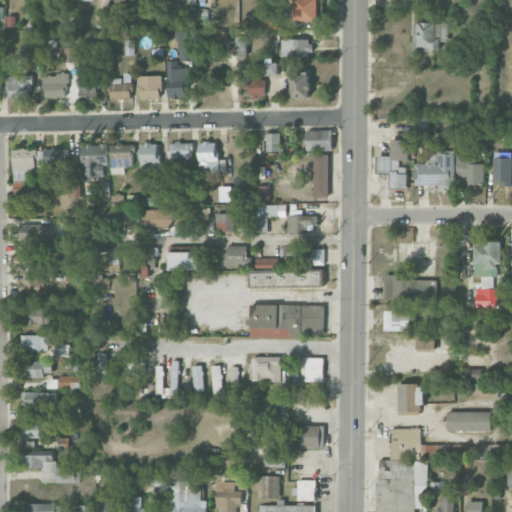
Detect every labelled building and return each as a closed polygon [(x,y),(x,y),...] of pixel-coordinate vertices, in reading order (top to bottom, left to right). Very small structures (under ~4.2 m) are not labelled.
[(319,21),(319,0),(295,0),(295,21),(319,21)] [(268,19),(268,29),(280,28),(280,18),(268,19)] [(413,22),(414,51),(441,51),(441,42),(449,41),(448,22),(413,22)] [(179,60),(190,60),(188,30),(178,31),(179,60)] [(247,36),(234,37),(235,56),(248,55),(247,36)] [(283,57),(311,57),(311,39),(282,39),(283,57)] [(134,54),(134,40),(125,40),(126,55),(134,54)] [(65,62),(77,61),(77,47),(64,48),(65,62)] [(178,60),(168,61),(169,98),(188,98),(187,68),(178,68),(178,60)] [(266,74),(279,74),(279,62),(265,62),(266,74)] [(132,73),(124,73),(124,78),(111,78),(110,99),(132,99),(132,73)] [(288,73),(287,97),(310,97),(310,73),(288,73)] [(44,74),(44,97),(68,97),(68,74),(44,74)] [(8,75),(7,98),(32,98),(32,76),(8,75)] [(140,99),(163,98),(162,75),(139,76),(140,99)] [(243,76),(243,88),(251,88),(251,97),(266,96),(266,76),(243,76)] [(81,100),(98,100),(98,80),(81,80),(81,100)] [(429,117),(419,117),(419,130),(428,130),(429,117)] [(307,130),(307,151),(333,150),(332,129),(307,130)] [(281,150),(281,132),(267,133),(267,151),(281,150)] [(378,171),(391,171),(391,187),(407,188),(407,167),(400,167),(400,160),(409,160),(410,140),(392,139),(392,156),(378,156),(378,171)] [(192,162),(192,142),(170,142),(169,161),(192,162)] [(199,142),(200,172),(226,171),(225,159),(218,159),(217,142),(199,142)] [(142,170),(161,169),(160,143),(141,144),(142,170)] [(83,182),(97,182),(97,177),(107,177),(107,144),(82,144),(83,182)] [(111,144),(111,166),(134,166),(134,144),(111,144)] [(45,171),(68,171),(69,148),(46,147),(45,171)] [(14,148),(12,202),(25,203),(26,170),(36,171),(36,173),(44,173),(44,150),(14,148)] [(484,185),(485,164),(474,163),(474,148),(463,148),(462,156),(457,156),(457,184),(484,185)] [(415,185),(454,186),(455,151),(426,150),(426,163),(415,163),(415,185)] [(511,152),(494,152),(494,186),(511,186),(511,152)] [(330,154),(314,154),(313,196),(329,197),(330,154)] [(270,200),(270,185),(258,186),(259,200),(270,200)] [(69,196),(80,196),(80,186),(70,186),(69,196)] [(231,186),(220,186),(220,202),(231,202),(231,186)] [(142,205),(167,206),(167,191),(159,191),(159,197),(142,197),(142,205)] [(255,231),(268,231),(268,216),(287,216),(287,204),(255,205),(255,231)] [(168,225),(182,225),(182,208),(168,209),(168,225)] [(196,208),(194,220),(208,222),(210,211),(196,208)] [(165,209),(140,210),(140,219),(145,218),(146,227),(165,226),(165,209)] [(233,213),(217,213),(218,231),(234,231),(233,213)] [(318,215),(287,215),(288,230),(318,230),(318,215)] [(20,240),(52,241),(52,224),(21,223),(20,240)] [(104,229),(93,230),(94,252),(106,251),(104,229)] [(120,242),(110,242),(110,263),(119,263),(120,242)] [(494,307),(495,266),(501,266),(501,242),(474,242),(474,277),(482,277),(482,289),(477,289),(477,307),(494,307)] [(24,270),(52,270),(52,261),(58,261),(58,243),(41,243),(41,247),(25,247),(24,270)] [(247,245),(227,245),(227,254),(224,254),(224,266),(252,266),(252,257),(247,257),(247,245)] [(145,252),(137,252),(138,277),(148,277),(148,263),(157,263),(156,246),(145,247),(145,252)] [(325,249),(308,248),(307,265),(325,265),(325,249)] [(199,251),(168,252),(169,269),(200,268),(199,251)] [(250,287),(324,286),(323,268),(282,269),(282,258),(256,258),(256,270),(250,270),(250,287)] [(398,279),(398,274),(385,274),(385,298),(436,299),(437,280),(398,279)] [(47,296),(47,279),(23,278),(22,295),(47,296)] [(250,336),(325,337),(325,305),(251,304),(250,336)] [(17,323),(56,324),(57,309),(18,307),(17,323)] [(385,330),(410,330),(410,310),(385,310),(385,330)] [(456,319),(455,332),(469,332),(469,319),(456,319)] [(22,350),(50,351),(51,335),(22,334),(22,350)] [(417,349),(436,349),(436,337),(417,337),(417,349)] [(70,345),(55,344),(55,355),(69,355),(70,345)] [(107,353),(99,352),(98,381),(106,381),(107,353)] [(127,355),(127,376),(146,376),(146,355),(127,355)] [(282,357),(251,358),(252,381),(282,380),(282,357)] [(323,357),(307,357),(307,381),(324,381),(323,357)] [(45,377),(45,373),(53,372),(53,360),(22,361),(23,377),(45,377)] [(164,387),(164,365),(157,365),(157,396),(171,396),(170,387),(164,387)] [(203,365),(194,366),(195,391),(204,391),(203,365)] [(213,365),(214,393),(223,393),(222,365),(213,365)] [(479,380),(480,369),(466,368),(466,380),(479,380)] [(171,393),(178,393),(179,370),(172,369),(171,393)] [(81,389),(80,375),(59,375),(59,389),(81,389)] [(58,388),(58,380),(48,379),(48,387),(58,388)] [(399,384),(400,414),(424,414),(423,384),(399,384)] [(495,398),(494,386),(475,386),(476,398),(495,398)] [(22,391),(22,408),(50,409),(50,403),(57,404),(58,392),(22,391)] [(289,418),(288,402),(265,403),(265,419),(289,418)] [(491,410),(466,410),(466,411),(448,411),(448,430),(491,431),(491,410)] [(22,438),(47,438),(48,421),(22,420),(22,438)] [(324,448),(325,426),(293,424),(293,446),(324,448)] [(391,428),(391,459),(378,460),(378,511),(415,511),(415,508),(428,508),(428,458),(437,458),(437,444),(421,444),(421,428),(391,428)] [(510,444),(477,444),(476,457),(510,458),(510,444)] [(265,466),(286,466),(286,450),(264,450),(265,466)] [(26,467),(43,467),(43,482),(80,483),(80,467),(56,467),(56,455),(26,455),(26,467)] [(237,511),(237,506),(242,506),(242,489),(248,489),(248,474),(238,474),(238,482),(220,482),(219,511),(237,511)] [(280,475),(256,476),(256,490),(262,490),(262,498),(281,498),(280,475)] [(316,500),(316,480),(298,479),(298,500),(316,500)] [(190,481),(173,481),(172,511),(207,511),(208,500),(203,500),(203,488),(190,488),(190,481)] [(454,511),(453,495),(440,495),(440,511),(454,511)] [(157,511),(157,508),(143,509),(143,496),(126,496),(126,511),(157,511)] [(113,511),(114,498),(98,498),(97,511),(113,511)] [(467,511),(483,511),(484,501),(467,500),(467,511)] [(60,511),(61,503),(27,503),(27,511),(60,511)] [(260,511),(312,511),(312,503),(279,504),(279,505),(261,505),(260,511)]
